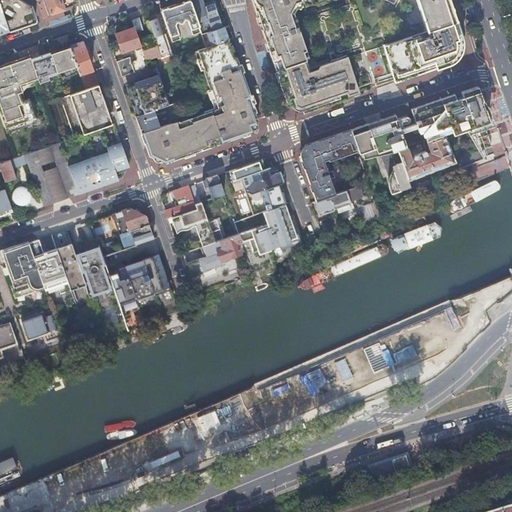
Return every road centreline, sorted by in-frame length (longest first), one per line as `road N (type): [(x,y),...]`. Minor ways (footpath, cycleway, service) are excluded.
road 1 (primary): [(511,317),(429,392),(288,467)]
road 2 (residential): [(277,139),(505,66)]
road 3 (primary): [(288,467),(511,404)]
road 4 (residential): [(90,19),(150,186)]
road 5 (residential): [(0,235),(150,186)]
road 6 (residential): [(277,139),(237,5)]
road 7 (residential): [(150,186),(277,139)]
road 8 (primary): [(288,467),(175,511)]
